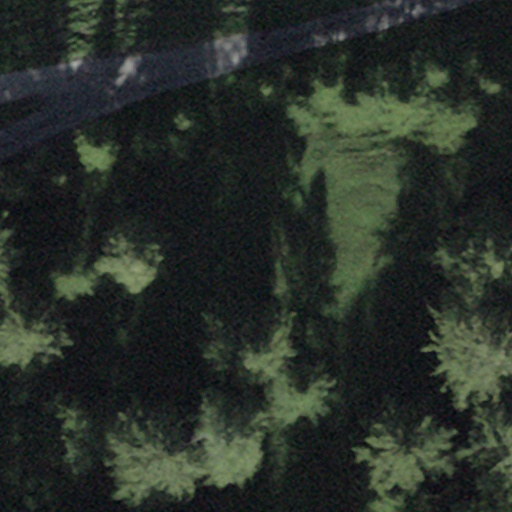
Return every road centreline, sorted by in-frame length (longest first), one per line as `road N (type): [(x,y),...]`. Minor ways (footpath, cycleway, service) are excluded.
road 1 (unclassified): [(431,0),(147,75),(0,148)]
road 2 (track): [(147,75),(0,96)]
